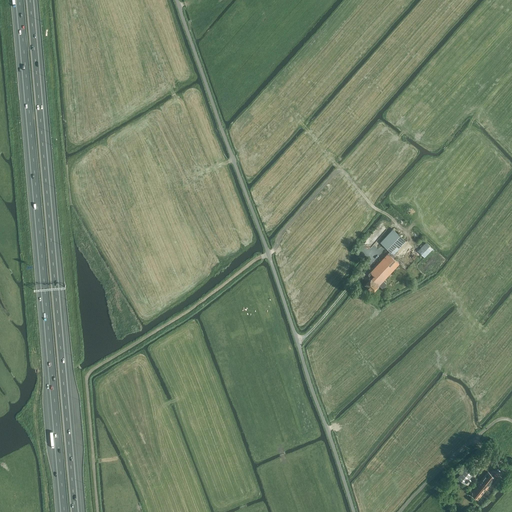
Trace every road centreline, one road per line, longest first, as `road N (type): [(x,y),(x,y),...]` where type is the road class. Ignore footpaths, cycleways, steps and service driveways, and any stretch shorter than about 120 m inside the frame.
road 1 (unclassified): [(353,511),(176,0)]
road 2 (motorway): [(17,0),(62,511)]
road 3 (motorway): [(76,511),(31,0)]
road 4 (unknown): [(406,511),(494,426),(511,424)]
